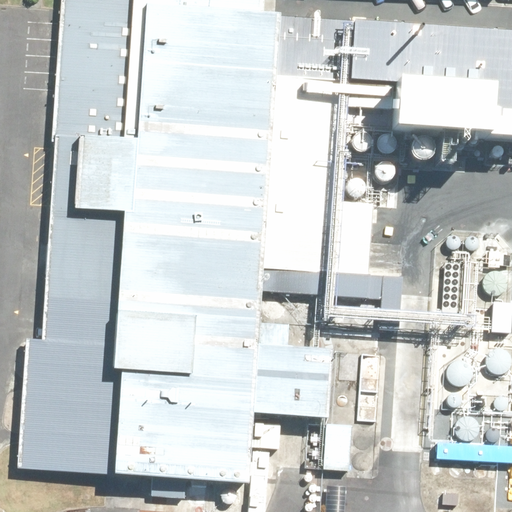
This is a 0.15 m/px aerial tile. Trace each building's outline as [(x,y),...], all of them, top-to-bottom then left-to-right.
[(270,0),(42,0),(12,462),(239,477),(244,402),(318,407),(322,337),(249,332),(254,261),(326,266),(341,30),(269,25),(270,0)] [(481,48),(423,44),(420,86),(478,90),(481,48)] [(332,426),(330,472),(357,473),(357,466),(377,467),(378,429),(332,426)] [(384,511),(386,491),(335,488),(333,511),(384,511)] [(493,511),(494,499),(464,497),(462,511),(493,511)]
